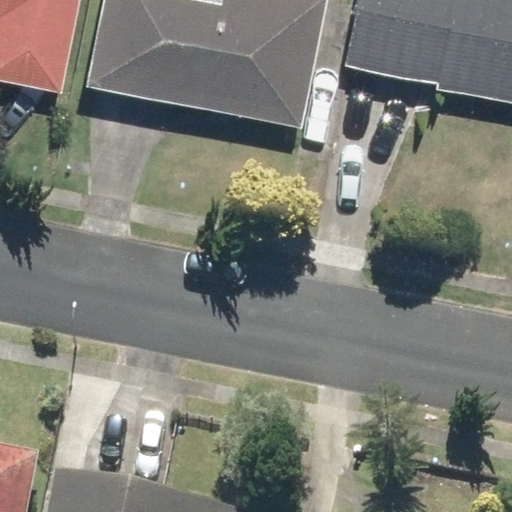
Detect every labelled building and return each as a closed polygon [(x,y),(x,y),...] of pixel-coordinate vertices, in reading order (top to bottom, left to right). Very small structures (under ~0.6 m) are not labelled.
[(0,0),(0,73),(48,83),(59,22),(67,23),(71,0),(0,0)] [(92,0),(78,75),(287,115),(309,0),(92,0)] [(511,0),(343,0),(332,59),(511,94),(511,0)] [(0,470),(0,511),(31,511),(39,478),(0,470)] [(235,511),(84,476),(75,511),(235,511)]
